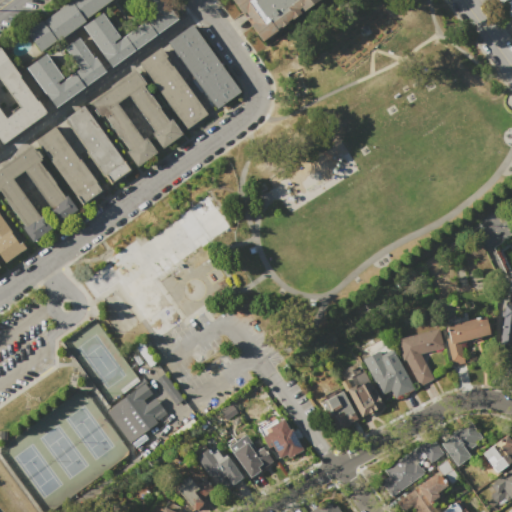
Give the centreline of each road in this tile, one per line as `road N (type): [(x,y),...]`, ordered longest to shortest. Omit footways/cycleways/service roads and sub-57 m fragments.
road 1 (residential): [(197,0),(250,73),(254,104),(0,292)]
road 2 (residential): [(511,406),(447,406),(251,511)]
road 3 (residential): [(339,465),(264,364)]
